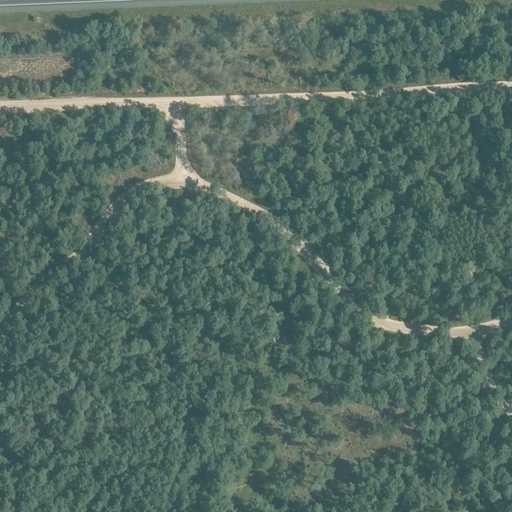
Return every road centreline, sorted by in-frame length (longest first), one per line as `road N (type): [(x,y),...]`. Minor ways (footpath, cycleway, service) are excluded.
road 1 (track): [(0,334),(33,289),(94,241),(122,201),(188,182),(292,233),(340,293),(377,323),(451,332),(511,323)]
road 2 (track): [(511,87),(170,102),(188,182)]
road 3 (track): [(0,79),(168,82),(170,102),(0,108)]
road 4 (track): [(238,511),(255,409),(308,251)]
